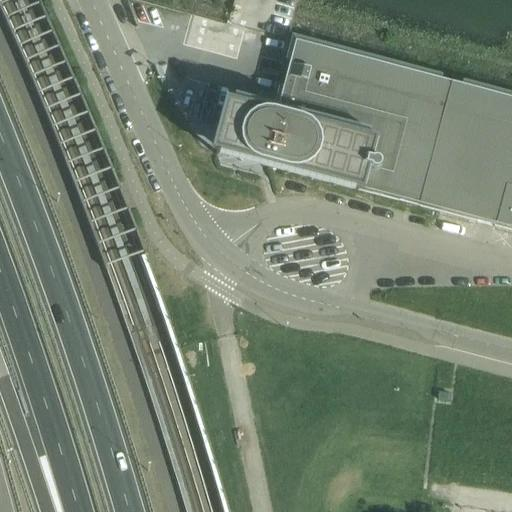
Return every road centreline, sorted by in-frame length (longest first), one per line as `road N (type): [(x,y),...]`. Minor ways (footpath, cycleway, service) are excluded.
road 1 (unclassified): [(88,0),(169,177),(217,254),(267,285),(312,300),(511,350)]
road 2 (motorway): [(126,511),(0,144)]
road 3 (motorway): [(77,511),(0,279)]
